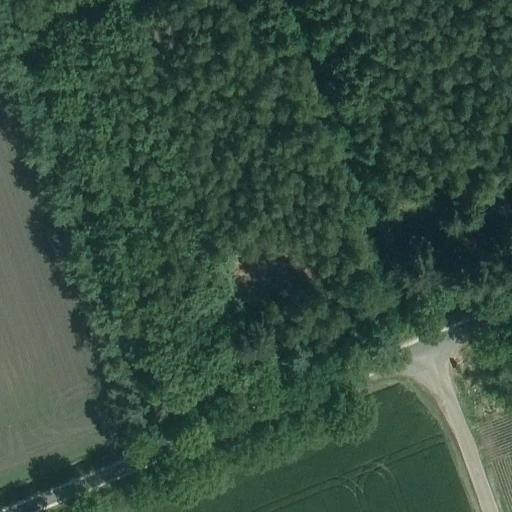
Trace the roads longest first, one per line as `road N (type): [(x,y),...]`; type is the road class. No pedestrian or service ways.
road 1 (unclassified): [(18,511),(511,309)]
road 2 (track): [(427,344),(303,0)]
